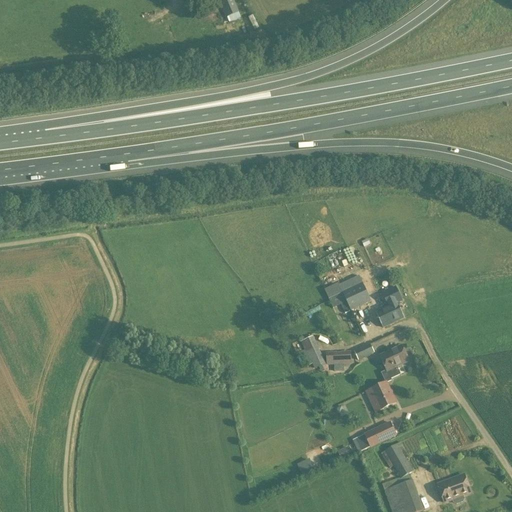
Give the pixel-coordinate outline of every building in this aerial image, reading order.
[(237,13),(232,0),(217,0),(224,19),(237,13)] [(359,277),(339,286),(339,287),(342,294),(350,311),(351,312),(371,303),(362,284),(359,277)] [(386,309),(376,313),(383,328),(404,319),(397,303),(402,301),(395,287),(381,293),(386,305),(388,304),(389,307),(386,309)] [(308,367),(324,360),(313,338),(302,343),(306,352),(302,354),(308,367)] [(375,354),(371,346),(355,353),(358,361),(375,354)] [(394,350),(380,357),(386,371),(381,373),(385,384),(386,383),(386,384),(392,381),(391,380),(400,375),(397,367),(408,362),(401,347),(394,350)] [(326,366),(351,365),(350,353),(326,354),(326,366)] [(395,404),(386,384),(386,383),(385,384),(371,390),(380,411),(395,404)] [(395,436),(389,423),(363,435),(369,448),(395,436)] [(407,454),(401,443),(381,454),(390,469),(393,467),(400,480),(413,472),(406,460),(409,458),(407,454)] [(471,494),(464,476),(437,486),(444,504),(452,501),(453,504),(456,505),(462,503),(464,500),(462,497),(471,494)] [(385,492),(392,511),(421,511),(423,511),(412,481),(385,492)]
